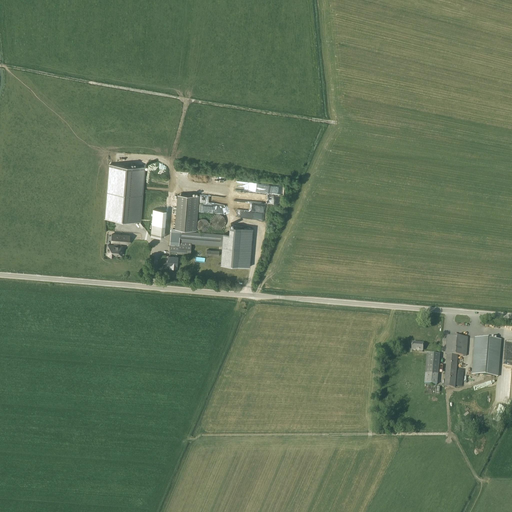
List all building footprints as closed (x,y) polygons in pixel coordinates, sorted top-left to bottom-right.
[(144,167),(110,164),(105,218),(140,221),(144,167)] [(277,205),(278,198),(235,192),(234,200),(245,202),(244,209),(259,212),(258,218),(263,219),(264,213),(266,203),(277,205)] [(175,229),(195,230),(198,196),(178,195),(175,229)] [(152,236),(164,237),(167,204),(154,203),(152,233),(152,236)] [(227,226),(227,225),(227,224),(226,222),(225,221),(225,220),(224,220),(223,219),(221,219),(220,218),(219,219),(217,219),(216,220),(215,221),(214,223),(214,224),(214,225),(214,226),(215,228),(215,229),(216,230),(217,230),(218,231),(219,231),(220,231),(222,231),(223,231),(224,230),(225,229),(226,227),(227,226)] [(210,227),(210,226),(210,224),(209,224),(208,223),(207,222),(206,221),(205,221),(204,221),(203,222),(201,223),(201,224),(200,225),(200,226),(200,228),(201,230),(202,231),(203,231),(204,231),(205,231),(207,231),(209,230),(210,228),(210,227)] [(177,253),(190,255),(191,244),(222,246),(220,265),(249,267),(253,228),(229,226),(229,234),(223,233),(223,236),(181,232),(181,231),(171,230),(169,255),(168,255),(167,264),(170,264),(170,267),(176,268),(177,265),(178,256),(177,256),(177,253)] [(121,255),(122,246),(119,246),(120,243),(129,243),(129,235),(112,234),(111,242),(114,242),(114,245),(108,245),(108,246),(107,246),(107,249),(108,249),(107,254),(109,254),(108,255),(114,256),(114,254),(121,255)] [(444,387),(455,388),(458,356),(466,357),(468,338),(447,336),(445,355),(447,355),(444,387)] [(500,341),(476,338),(473,375),(497,377),(500,341)] [(412,350),(423,351),(424,344),(412,343),(412,350)] [(425,384),(437,385),(439,355),(427,354),(425,384)]
